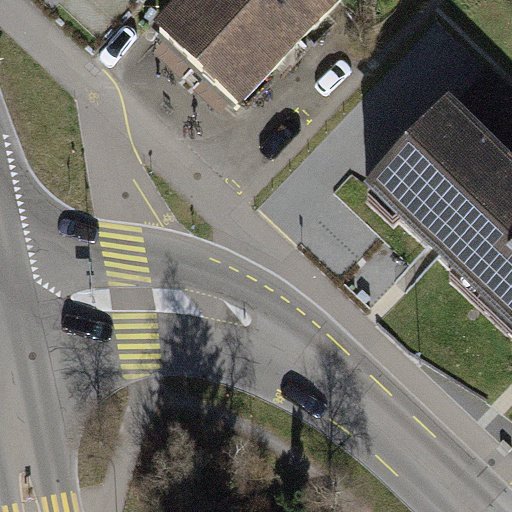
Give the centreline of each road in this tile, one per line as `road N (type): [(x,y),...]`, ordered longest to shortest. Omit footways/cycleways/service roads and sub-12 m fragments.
road 1 (residential): [(0,312),(122,301),(237,322),(344,394),(474,511)]
road 2 (secondary): [(32,511),(0,363)]
